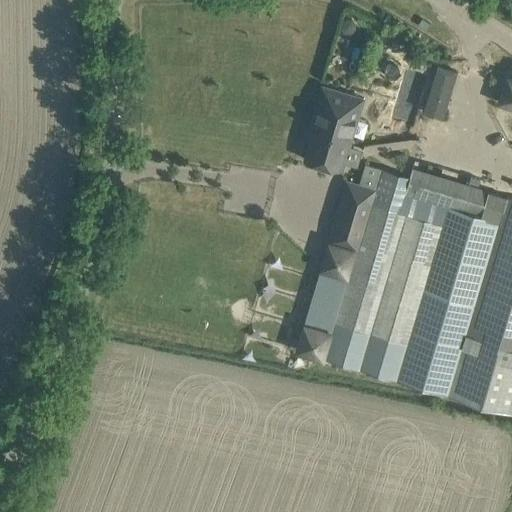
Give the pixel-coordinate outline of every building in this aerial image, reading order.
[(444,114),(457,72),(437,66),(424,107),(444,114)] [(511,77),(507,76),(499,101),(511,105),(511,77)] [(311,133),(304,159),(341,170),(352,134),(348,133),(353,117),(357,119),(363,97),(322,85),(307,132),(311,133)] [(479,216),(487,190),(412,167),(404,194),(479,216)] [(375,188),(347,180),(329,240),(357,248),(333,322),(407,344),(443,225),(370,204),(375,188)] [(511,412),(511,408),(511,197),(507,196),(447,393),(511,412)]
